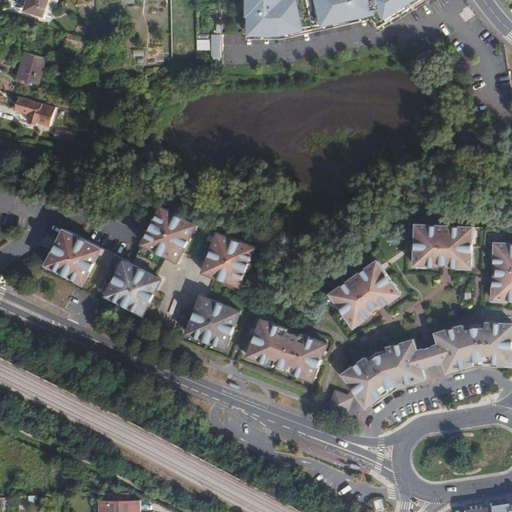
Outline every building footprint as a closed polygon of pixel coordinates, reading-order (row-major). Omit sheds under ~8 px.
[(21,0),(19,10),(36,15),(37,13),(44,14),(47,0),(21,0)] [(247,0),(247,7),(247,21),(249,21),(249,34),(250,34),(262,34),(280,34),(299,30),(300,29),(299,28),(325,22),(325,24),(326,24),(348,19),(360,16),(371,14),(378,26),(390,19),(400,14),(411,6),(411,5),(418,0),(247,0)] [(413,10),(411,6),(400,14),(402,17),(413,10)] [(392,23),(390,19),(378,26),(380,30),(392,23)] [(325,22),(299,28),(300,29),(299,30),(300,32),(326,26),(326,24),(325,24),(325,22)] [(83,37),(68,32),(64,47),(79,51),(83,37)] [(222,61),(221,34),(211,34),(212,61),(222,61)] [(25,51),(18,77),(38,83),(46,57),(25,51)] [(56,107),(19,96),(16,109),(31,113),(29,122),(37,124),(37,122),(51,126),(56,107)] [(55,136),(72,142),(74,135),(57,130),(55,136)] [(156,203),(150,217),(152,218),(159,205),(156,203)] [(152,218),(150,217),(137,241),(161,254),(168,242),(174,245),(169,254),(174,257),(191,226),(178,219),(179,215),(159,205),(152,218)] [(193,222),(179,215),(178,219),(191,226),(193,222)] [(415,235),(414,258),(428,259),(428,262),(436,262),(436,259),(442,259),(442,246),(449,246),(449,262),(457,263),(457,259),(472,259),(472,236),(468,236),(469,221),(418,221),(418,235),(415,235)] [(57,226),(51,238),(54,239),(60,227),(57,226)] [(53,265),(52,268),(78,281),(91,257),(78,250),(81,243),(94,250),(96,245),(60,227),(54,239),(51,238),(41,259),(53,265)] [(215,231),(214,234),(227,239),(228,236),(215,231)] [(212,239),(201,268),(206,270),(210,260),(215,261),(216,262),(211,275),(238,285),(249,259),(245,258),(250,244),(228,236),(227,239),(214,234),(212,239)] [(498,252),(494,251),(494,258),(497,258),(497,265),(508,265),(508,272),(494,272),(494,280),(496,280),(496,294),(511,294),(511,237),(498,237),(498,252)] [(168,242),(161,254),(167,257),(169,254),(174,245),(168,242)] [(78,250),(91,257),(94,250),(81,243),(78,250)] [(245,258),(249,259),(254,245),(250,244),(245,258)] [(118,257),(112,269),(115,271),(121,259),(118,257)] [(41,259),(39,262),(52,268),(53,265),(41,259)] [(114,296),(113,299),(139,312),(148,293),(152,287),(139,281),(142,275),(155,281),(157,276),(121,259),(115,271),(112,269),(101,290),(114,296)] [(206,270),(205,273),(211,275),(216,262),(215,261),(210,260),(206,270)] [(376,260),(374,261),(382,272),(384,271),(376,260)] [(374,261),(334,292),(342,302),(339,305),(354,324),(365,316),(367,318),(373,314),(371,311),(377,307),(368,296),(374,292),(384,305),(390,300),(388,298),(399,290),(384,271),(382,272),(374,261)] [(139,281),(152,287),(155,281),(142,275),(139,281)] [(101,290),(100,293),(113,299),(114,296),(101,290)] [(388,298),(390,300),(401,292),(399,290),(388,298)] [(342,302),(334,292),(331,294),(339,305),(342,302)] [(377,307),(378,309),(384,305),(374,292),(368,296),(377,307)] [(194,306),(184,332),(211,343),(213,340),(225,345),(234,323),(230,322),(236,309),(224,304),(199,294),(197,299),(210,304),(207,311),(194,306)] [(197,299),(194,306),(207,311),(210,304),(197,299)] [(239,310),(236,309),(230,322),(234,323),(239,310)] [(436,330),(439,339),(443,357),(446,364),(461,361),(462,364),(477,360),(477,357),(479,356),(486,355),(486,359),(500,359),(500,355),(511,355),(511,318),(501,318),(501,311),(486,311),(485,322),(478,322),(478,328),(472,329),(472,323),(465,325),(463,320),(448,324),(449,327),(436,330)] [(365,316),(354,324),(356,327),(367,318),(365,316)] [(259,357),(258,361),(273,366),(274,363),(287,368),(286,371),(299,376),(300,373),(314,378),(322,356),(319,355),(324,342),(300,333),(299,336),(292,334),(289,341),(283,339),(287,328),(263,319),(258,332),(255,331),(247,353),(259,357)] [(293,330),(287,328),(283,339),(289,341),(292,334),(293,330)] [(365,352),(344,367),(353,379),(351,381),(352,383),(365,400),(377,392),(379,394),(390,386),(389,384),(392,380),(397,378),(398,381),(400,381),(412,378),(411,374),(423,371),(421,363),(417,345),(414,337),(401,341),(400,338),(386,341),(387,346),(379,349),(382,355),(377,358),(373,353),(369,356),(365,352)] [(439,339),(417,345),(421,363),(443,357),(439,339)] [(327,343),(324,342),(319,355),(322,356),(327,343)] [(378,349),(373,353),(377,358),(382,355),(379,349),(378,349)] [(274,363),(273,366),(286,371),(287,368),(274,363)] [(353,379),(344,367),(342,370),(351,381),(353,379)] [(300,373),(299,376),(313,382),(314,378),(300,373)] [(350,396),(335,390),(330,405),(344,411),(350,396)] [(365,400),(366,402),(367,402),(379,394),(377,392),(365,400)] [(98,511),(139,511),(140,499),(99,498),(98,511)]
